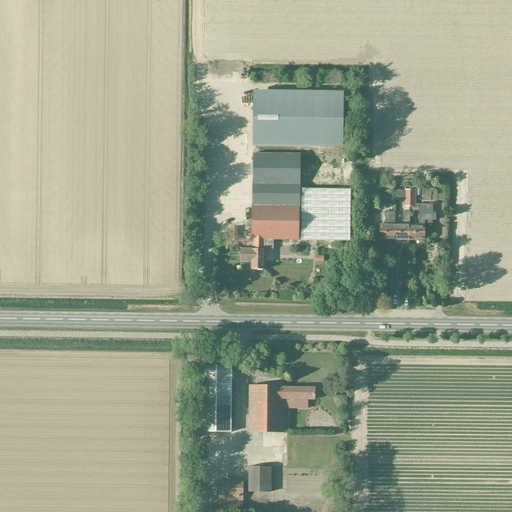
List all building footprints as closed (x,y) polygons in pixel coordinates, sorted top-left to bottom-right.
[(253,94),(253,144),(343,145),(343,95),(253,94)] [(219,127),(220,158),(240,158),(240,171),(247,170),(247,144),(240,144),(239,136),(242,136),(242,126),(219,127)] [(350,242),(350,190),(300,189),(300,155),(253,154),(252,240),(252,245),(250,248),(250,250),(240,250),(240,262),(252,262),(251,270),(263,270),(263,250),(266,250),(266,240),(297,240),(298,241),(350,242)] [(375,199),(375,183),(367,183),(366,198),(375,199)] [(404,206),(414,206),(414,190),(404,190),(404,206)] [(408,225),(408,241),(423,241),(423,215),(431,215),(431,205),(418,205),(418,225),(408,225)] [(394,225),(394,212),(384,212),(384,225),(379,225),(378,240),(394,241),(394,225)] [(408,241),(408,225),(409,212),(403,212),(402,225),(394,225),(394,241),(408,241)] [(239,229),(231,228),(231,241),(239,241),(239,229)] [(232,362),(201,362),(200,432),(231,433),(232,362)] [(294,387),(284,387),(249,386),(249,432),(284,433),(284,403),(293,403),(293,401),(314,401),(314,387),(294,387)] [(248,492),(256,492),(271,492),(271,467),(256,467),(248,467),(248,492)] [(243,501),(243,481),(218,481),(218,501),(243,501)] [(241,511),(242,502),(218,502),(218,504),(210,503),(210,511),(241,511)]
